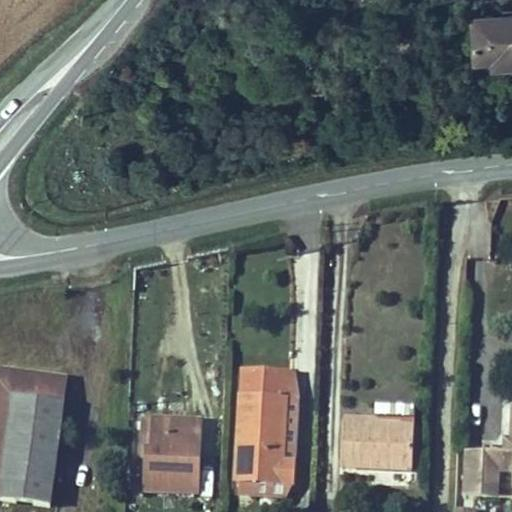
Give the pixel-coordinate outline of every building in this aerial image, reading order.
[(511,7),(474,11),(477,51),(500,49),(511,48),(511,7)] [(511,58),(511,48),(500,49),(501,60),(511,58)] [(0,482),(51,490),(68,366),(2,355),(0,357),(0,482)] [(237,481),(270,482),(275,369),(240,368),(237,481)] [(275,369),(270,482),(298,483),(299,456),(287,456),(290,369),(275,369)] [(302,370),(290,369),(287,456),(299,456),(302,370)] [(378,420),(419,422),(419,412),(378,410),(378,420)] [(170,491),(173,418),(154,418),(154,438),(153,450),(143,450),(142,491),(170,491)] [(200,419),(173,418),(170,491),(198,493),(200,419)] [(417,465),(419,422),(378,420),(350,419),(348,462),(417,465)] [(143,450),(153,450),(154,438),(142,437),(143,450)] [(511,453),(506,453),(467,451),(464,497),(483,498),(484,471),(500,472),(511,472),(511,453)] [(484,471),(483,498),(499,499),(500,472),(484,471)]
